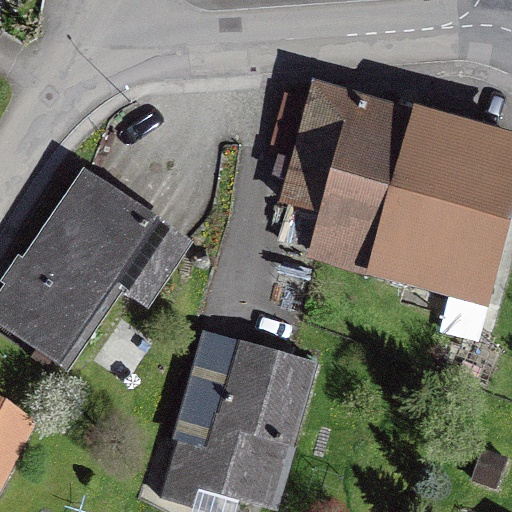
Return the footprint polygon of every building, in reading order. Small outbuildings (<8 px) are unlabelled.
[(327,215),(317,250),(484,302),(511,200),(511,146),(317,85),(312,103),(284,96),(268,152),(283,156),(277,178),(291,181),(285,203),(327,215)] [(184,246),(86,179),(0,302),(0,319),(66,364),(117,290),(142,307),(184,246)] [(178,441),(161,499),(192,508),(197,488),(261,508),(280,448),(294,452),(318,367),(242,344),(206,449),(178,441)] [(0,479),(31,420),(0,400),(0,479)] [(496,489),(507,460),(485,452),(475,481),(496,489)]
